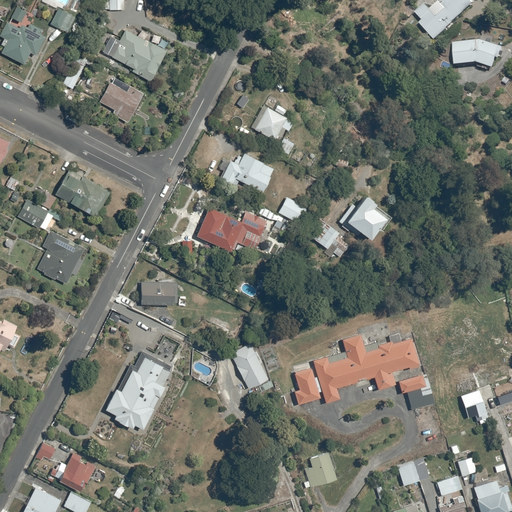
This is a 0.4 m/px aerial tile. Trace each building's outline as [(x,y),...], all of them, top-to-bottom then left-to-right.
[(109,0),(109,10),(125,10),(124,0),(109,0)] [(421,24),(436,40),(475,4),(470,0),(462,0),(461,0),(441,0),(440,1),(447,9),(437,17),(425,4),(416,13),(424,21),(421,24)] [(11,17),(22,23),(27,12),(17,7),(11,17)] [(59,9),(51,24),(60,29),(67,14),(59,9)] [(2,53),(24,64),(30,52),(36,55),(46,37),(41,34),(43,30),(30,23),(28,28),(21,24),(19,28),(7,22),(0,35),(8,40),(2,53)] [(132,72),(151,81),(167,51),(156,46),(157,45),(145,39),(145,40),(126,30),(120,40),(112,57),(134,69),(132,72)] [(112,57),(120,40),(111,36),(103,52),(112,57)] [(494,68),(498,58),(500,59),(503,48),(480,41),(454,43),(457,65),(479,63),(494,68)] [(63,83),(73,88),(88,60),(78,55),(63,83)] [(113,115),(127,123),(143,94),(129,86),(126,92),(110,83),(99,102),(115,110),(114,112),(115,113),(113,115)] [(289,130),(294,122),(267,107),(255,129),(275,141),(282,127),(289,130)] [(244,118),(232,114),(229,125),(240,129),(244,118)] [(0,160),(2,156),(5,157),(8,150),(6,149),(9,143),(0,137),(0,160)] [(294,144),(284,139),(277,153),(287,158),(294,144)] [(235,159),(233,162),(231,161),(220,181),(231,186),(235,178),(262,192),(274,169),(244,153),(242,157),(239,155),(237,159),(235,159)] [(337,155),(333,162),(344,168),(348,160),(337,155)] [(46,165),(39,161),(36,166),(31,163),(27,170),(39,177),(46,165)] [(69,170),(56,194),(93,215),(106,191),(69,170)] [(371,239),(379,228),(382,230),(391,217),(375,205),(376,204),(365,196),(357,207),(352,204),(339,222),(343,225),(342,226),(348,231),(349,229),(358,235),(361,231),(371,239)] [(304,207),(287,197),(278,213),(295,222),(304,207)] [(17,216),(39,228),(48,211),(27,199),(17,216)] [(242,222),(209,207),(196,236),(231,251),(232,248),(234,249),(237,242),(254,250),(267,221),(246,212),(242,222)] [(349,245),(337,237),(340,233),(319,218),(308,234),(328,248),(324,252),(330,256),(333,252),(340,257),(349,245)] [(56,278),(67,283),(72,273),(76,276),(84,260),(79,258),(85,248),(50,231),(43,246),(48,249),(38,269),(45,272),(44,274),(55,279),(56,278)] [(192,241),(182,241),(182,253),(192,253),(192,241)] [(177,302),(177,282),(142,281),(141,304),(174,305),(174,302),(177,302)] [(0,348),(4,351),(17,326),(4,319),(2,321),(0,320),(0,348)] [(365,351),(359,331),(341,337),(347,356),(328,362),(326,355),(312,359),(317,375),(315,376),(312,364),(294,369),(299,389),(295,390),(298,403),(320,397),(319,391),(322,390),(326,402),(339,398),(336,387),(374,375),(378,388),(395,383),(391,371),(410,365),(411,367),(419,364),(410,336),(391,341),(391,339),(380,343),(381,346),(365,351)] [(268,378),(249,342),(230,352),(232,355),(249,388),(268,378)] [(133,428),(134,425),(143,430),(154,409),(153,408),(159,396),(160,397),(166,387),(163,385),(170,372),(169,371),(171,366),(143,351),(134,366),(131,365),(118,390),(117,389),(106,410),(116,415),(114,418),(119,421),(119,422),(127,427),(128,426),(133,428)] [(425,385),(420,372),(398,379),(402,392),(425,385)] [(435,404),(431,387),(407,392),(411,409),(435,404)] [(468,418),(475,416),(476,421),(488,418),(486,412),(479,390),(461,396),(468,418)] [(55,449),(43,443),(36,457),(41,460),(43,456),(50,460),(55,449)] [(50,474),(60,479),(59,481),(79,491),(84,482),(86,483),(95,466),(88,462),(86,465),(79,461),(81,457),(73,453),(67,465),(62,463),(58,471),(53,468),(50,474)] [(309,459),(312,467),(305,470),(311,487),(336,479),(330,461),(328,453),(309,459)] [(472,458),(458,462),(462,476),(476,471),(472,458)] [(424,459),(414,462),(419,481),(430,477),(424,459)] [(398,467),(404,485),(419,481),(414,462),(398,467)] [(452,477),(437,482),(441,496),(456,492),(452,477)] [(478,499),(477,499),(480,511),(511,511),(511,506),(507,492),(509,491),(507,485),(499,488),(497,480),(474,487),(478,499)] [(36,487),(23,511),(54,511),(61,500),(36,487)] [(85,511),(91,502),(71,491),(64,506),(75,511),(85,511)] [(440,509),(441,511),(465,511),(463,502),(440,509)]
